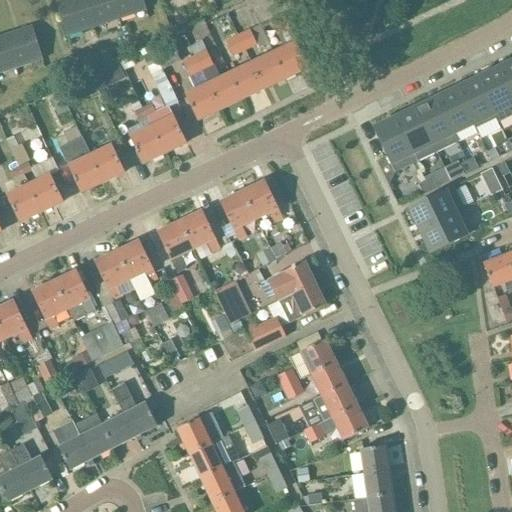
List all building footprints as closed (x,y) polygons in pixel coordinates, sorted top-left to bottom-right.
[(94,29),(84,0),(70,0),(57,5),(68,38),(94,29)] [(113,0),(84,0),(94,29),(120,21),(113,0)] [(143,0),(113,0),(120,21),(147,12),(143,0)] [(270,20),(262,24),(265,30),(273,25),(285,49),(274,54),(286,80),(308,69),(296,44),(290,30),(283,15),(270,20)] [(250,30),(238,35),(246,51),(257,46),(259,49),(271,44),(265,30),(262,24),(250,30)] [(32,28),(6,37),(17,70),(42,62),(32,28)] [(246,51),(238,35),(226,41),(233,57),(246,51)] [(0,75),(17,70),(6,37),(0,38),(0,75)] [(151,47),(164,71),(182,62),(170,38),(151,47)] [(195,57),(220,110),(242,100),(230,75),(221,79),(204,43),(191,49),(195,57)] [(286,80),(274,54),(252,65),(264,90),(286,80)] [(198,121),(220,110),(195,57),(183,63),(196,91),(186,96),(198,121)] [(511,62),(498,70),(511,98),(511,62)] [(264,90),(252,65),(230,75),(242,100),(264,90)] [(121,66),(93,75),(97,87),(125,78),(121,66)] [(511,117),(511,98),(498,70),(478,80),(497,119),(496,120),(498,124),(511,117)] [(153,105),(144,109),(148,117),(146,118),(148,121),(152,128),(153,127),(165,154),(187,144),(174,117),(170,108),(179,104),(164,71),(152,77),(166,108),(156,113),(153,105)] [(497,119),(478,80),(457,89),(474,125),(473,125),(475,130),(496,120),(497,119)] [(474,125),(457,89),(436,99),(454,135),(454,134),(473,125),(474,125)] [(454,135),(436,99),(416,109),(437,153),(459,143),(454,134),(454,135)] [(136,104),(132,106),(135,113),(139,121),(146,118),(148,117),(144,109),(140,102),(136,104)] [(437,153),(416,109),(395,119),(417,163),(437,153)] [(374,130),(388,159),(378,164),(389,186),(395,174),(417,163),(395,119),(374,130)] [(148,121),(128,131),(131,138),(144,164),(165,154),(153,127),(152,128),(148,121)] [(81,138),(83,138),(78,127),(64,134),(69,144),(60,149),(81,194),(103,183),(90,157),(81,138)] [(23,145),(12,151),(20,167),(24,175),(33,171),(32,170),(29,163),(31,163),(23,145)] [(112,147),(90,157),(103,183),(125,173),(112,147)] [(474,159),(467,162),(472,173),(479,169),(474,159)] [(38,182),(29,186),(41,213),(63,203),(50,176),(59,171),(54,160),(32,170),(33,171),(38,182)] [(472,173),(467,162),(460,165),(465,176),(472,173)] [(505,163),(498,167),(503,178),(510,174),(505,163)] [(20,167),(11,172),(15,179),(24,175),(20,167)] [(487,186),(498,180),(492,169),(481,175),(487,186)] [(433,178),(426,182),(431,192),(438,189),(433,178)] [(264,182),(242,193),(256,222),(270,215),(274,224),(282,220),(264,182)] [(431,192),(426,182),(419,185),(424,196),(431,192)] [(29,186),(7,196),(20,223),(41,213),(29,186)] [(454,188),(410,209),(421,232),(465,210),(454,188)] [(241,228),(256,222),(242,193),(220,203),(238,241),(246,238),(241,228)] [(476,233),(465,210),(421,232),(432,254),(476,233)] [(202,212),(180,223),(193,251),(207,244),(212,253),(213,253),(220,250),(202,212)] [(182,257),(193,251),(180,223),(158,233),(177,274),(188,270),(182,257)] [(117,253),(135,290),(141,302),(156,295),(150,283),(157,280),(139,242),(117,253)] [(231,244),(224,248),(229,258),(236,254),(231,244)] [(112,302),(135,290),(117,253),(95,264),(112,302)] [(509,295),(511,294),(511,270),(507,257),(484,266),(493,288),(505,284),(509,295)] [(269,281),(260,285),(267,299),(275,295),(279,302),(315,284),(305,263),(283,274),(269,281)] [(54,283),(68,312),(69,311),(74,324),(95,313),(94,311),(76,272),(54,283)] [(181,304),(182,304),(194,298),(183,276),(170,283),(175,294),(176,293),(181,304)] [(230,326),(240,321),(252,315),(236,282),(214,292),(230,326)] [(53,318),(68,312),(54,283),(31,294),(49,332),(57,328),(53,318)] [(315,284),(279,302),(290,324),(326,306),(315,284)] [(186,311),(182,304),(181,304),(176,293),(175,294),(166,298),(175,316),(186,311)] [(510,307),(505,295),(496,299),(501,311),(510,307)] [(105,309),(113,323),(124,347),(130,344),(131,346),(137,343),(125,321),(129,319),(120,301),(105,309)] [(0,308),(0,332),(5,342),(18,336),(23,344),(31,340),(13,302),(0,308)] [(170,321),(162,304),(146,312),(154,328),(170,321)] [(511,308),(502,312),(508,324),(511,322),(511,308)] [(287,337),(278,317),(259,326),(258,323),(243,330),(250,344),(254,353),(287,337)] [(88,351),(93,362),(124,347),(113,323),(81,339),(88,351)] [(250,344),(244,332),(235,336),(223,342),(230,354),(250,344)] [(301,354),(312,376),(337,364),(326,341),(301,354)] [(78,371),(93,362),(88,351),(72,360),(78,371)] [(127,352),(100,367),(106,379),(134,365),(127,352)] [(47,387),(61,380),(52,361),(38,368),(47,387)] [(312,376),(322,397),(347,385),(337,364),(312,376)] [(91,370),(78,377),(86,394),(99,387),(91,370)] [(277,377),(283,389),(298,381),(292,370),(277,377)] [(0,387),(0,414),(0,416),(11,410),(26,403),(33,400),(33,398),(23,379),(10,385),(9,383),(0,387)] [(76,394),(70,380),(56,386),(63,400),(76,394)] [(304,393),(298,381),(283,389),(289,401),(304,393)] [(261,383),(250,388),(256,399),(267,394),(261,383)] [(115,402),(130,398),(127,385),(112,388),(115,402)] [(322,397),(313,401),(324,423),(332,419),(357,407),(347,385),(322,397)] [(33,400),(26,403),(36,424),(53,416),(43,393),(33,398),(33,400)] [(132,398),(119,404),(125,415),(136,438),(158,427),(147,404),(138,408),(132,398)] [(38,429),(36,424),(26,403),(11,410),(24,436),(38,429)] [(244,429),(257,423),(249,407),(237,413),(244,429)] [(332,419),(343,441),(368,429),(357,407),(332,419)] [(112,421),(103,426),(115,449),(136,438),(125,415),(112,421)] [(212,444),(200,419),(178,429),(182,437),(190,454),(212,444)] [(62,447),(60,448),(72,471),(94,460),(82,437),(73,421),(60,428),(69,444),(62,447)] [(289,439),(281,421),(267,427),(276,445),(289,439)] [(257,423),(244,429),(251,444),(264,438),(257,423)] [(115,449),(103,426),(82,437),(94,460),(115,449)] [(324,438),(318,426),(304,433),(310,445),(324,438)] [(212,444),(190,454),(201,478),(235,463),(240,460),(229,436),(212,444)] [(13,452),(33,491),(54,480),(43,457),(33,462),(24,445),(13,452)] [(268,477),(280,472),(268,447),(259,451),(254,454),(258,464),(261,462),(268,477)] [(362,450),(365,475),(391,471),(388,447),(362,450)] [(33,491),(13,452),(0,458),(0,460),(7,475),(0,478),(0,480),(11,502),(33,491)] [(235,463),(201,478),(212,503),(234,493),(235,493),(247,488),(235,463)] [(291,469),(294,484),(314,480),(311,465),(291,469)] [(391,471),(365,475),(352,476),(355,500),(394,495),(391,471)] [(280,472),(268,477),(277,495),(288,489),(280,472)] [(243,511),(235,493),(234,493),(212,503),(216,511),(243,511)] [(323,504),(322,494),(308,496),(308,497),(302,498),(305,506),(323,504)] [(396,511),(394,495),(355,500),(355,501),(354,502),(354,511),(396,511)]
